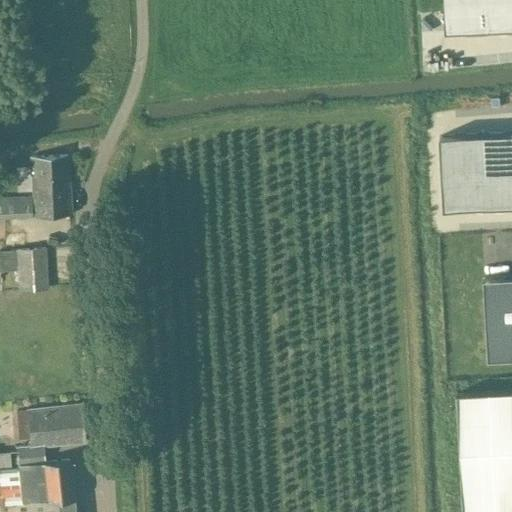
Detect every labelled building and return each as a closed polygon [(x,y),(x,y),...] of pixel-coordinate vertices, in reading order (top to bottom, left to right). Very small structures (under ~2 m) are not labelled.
[(511,0),(444,0),(446,31),(511,28),(511,0)] [(511,132),(441,137),(445,208),(511,204),(511,132)] [(31,156),(31,165),(16,166),(17,190),(32,190),(32,195),(0,196),(0,217),(70,214),(68,154),(31,156)] [(46,247),(16,248),(17,270),(17,274),(18,289),(49,288),(48,286),(46,247)] [(511,276),(484,278),(489,359),(511,357),(511,276)] [(511,509),(511,388),(458,392),(464,511),(496,511),(497,510),(511,509)] [(43,446),(85,441),(81,404),(27,409),(31,447),(16,448),(17,466),(11,467),(10,450),(0,451),(0,503),(25,501),(26,511),(76,511),(71,458),(45,461),(43,446)]
